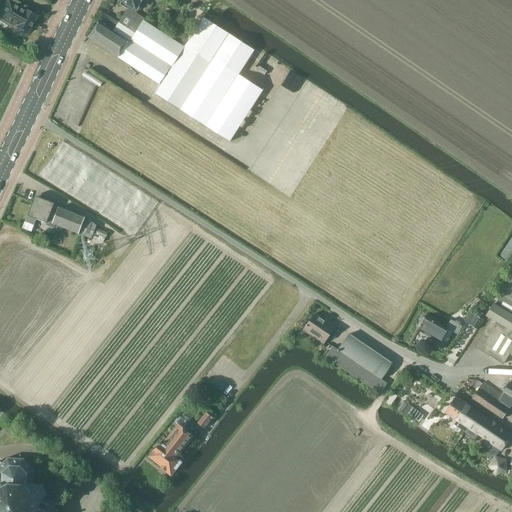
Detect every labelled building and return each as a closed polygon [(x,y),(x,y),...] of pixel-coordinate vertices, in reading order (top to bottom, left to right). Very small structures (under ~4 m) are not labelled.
[(7,26),(8,25),(16,29),(17,27),(28,33),(38,15),(20,5),(21,3),(21,4),(21,3),(15,0),(10,0),(0,19),(0,24),(1,26),(3,27),(5,27),(7,26)] [(136,14),(138,10),(140,6),(138,5),(141,0),(143,2),(143,0),(121,0),(122,0),(130,5),(124,14),(134,20),(137,15),(136,14)] [(230,142),(263,91),(238,74),(254,50),(202,17),(183,47),(142,22),(144,19),(137,15),(134,20),(124,14),(119,22),(113,18),(107,26),(99,21),(89,37),(161,84),(155,93),(230,142)] [(186,36),(177,30),(172,38),(181,43),(186,36)] [(27,216),(46,223),(53,204),(35,196),(27,216)] [(91,238),(96,226),(86,219),(60,208),(54,223),(91,238)] [(103,243),(105,238),(107,233),(96,228),(94,234),(96,235),(94,239),(103,243)] [(486,315),(487,316),(486,319),(489,321),(474,347),(502,364),(508,354),(511,356),(511,271),(498,295),(499,295),(494,304),(493,303),(486,315)] [(469,322),(470,323),(470,324),(477,328),(483,319),(474,313),(469,322)] [(325,341),(336,325),(325,319),(324,321),(314,314),(304,328),(325,341)] [(439,342),(447,329),(426,317),(425,317),(421,318),(419,322),(421,325),(418,330),(439,342)] [(447,327),(455,331),(459,322),(450,319),(447,327)] [(325,357),(379,394),(387,383),(381,379),(392,363),(349,334),(338,350),(333,346),(325,357)] [(472,398),(503,418),(509,409),(497,401),(502,394),(483,381),(472,398)] [(509,383),(503,391),(511,396),(511,384),(509,383)] [(501,450),(511,434),(455,396),(445,412),(461,423),(458,427),(465,432),(468,428),(494,446),(501,450)] [(424,415),(408,404),(400,415),(405,418),(408,414),(419,422),(424,415)] [(203,428),(212,418),(206,413),(197,423),(203,428)] [(164,436),(148,455),(161,466),(160,467),(169,475),(180,462),(174,457),(192,436),(183,428),(188,423),(180,416),(175,422),(178,424),(166,439),(164,436)] [(501,450),(494,446),(490,452),(497,456),(501,450)] [(488,466),(494,475),(495,476),(507,472),(507,459),(495,456),(488,466)] [(0,511),(58,511),(58,510),(54,508),(55,499),(48,495),(49,493),(43,484),(34,484),(34,482),(36,482),(36,475),(34,475),(34,471),(32,467),(33,466),(28,461),(26,462),(23,458),(9,457),(5,460),(3,458),(0,460),(0,462),(1,463),(0,463),(0,511)]
